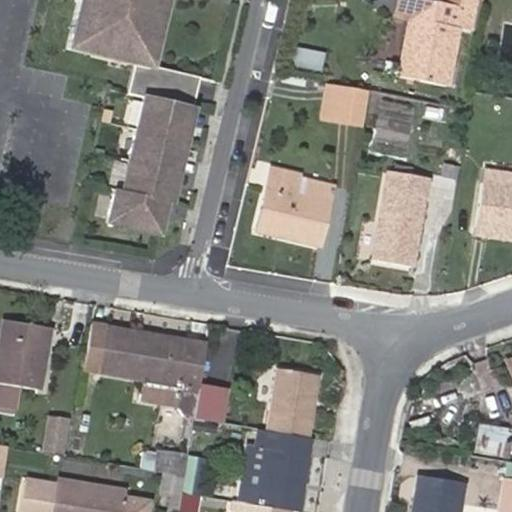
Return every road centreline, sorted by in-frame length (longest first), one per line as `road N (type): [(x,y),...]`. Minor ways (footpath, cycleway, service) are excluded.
road 1 (residential): [(262,0),(188,297)]
road 2 (residential): [(188,297),(391,331)]
road 3 (residential): [(0,265),(188,297)]
road 4 (residential): [(363,511),(391,331)]
road 5 (residential): [(391,331),(511,311)]
